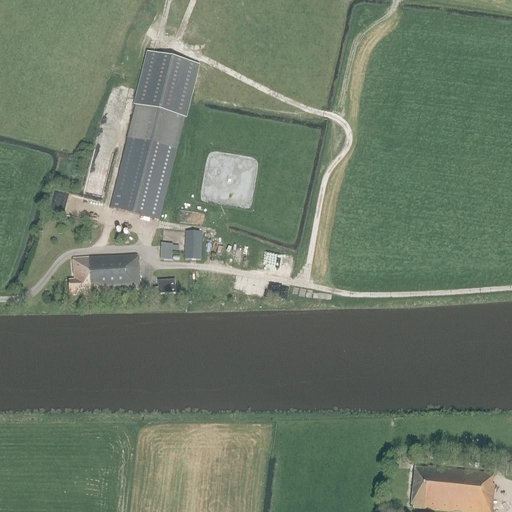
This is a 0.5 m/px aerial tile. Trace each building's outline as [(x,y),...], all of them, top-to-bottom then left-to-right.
[(149,54),(110,209),(159,221),(198,66),(149,54)] [(105,198),(111,171),(91,166),(85,193),(105,198)] [(201,261),(202,233),(185,233),(184,260),(201,261)] [(160,260),(172,261),(172,251),(161,251),(160,260)] [(137,256),(72,259),(75,281),(69,281),(69,296),(83,295),(84,299),(139,296),(137,256)] [(175,294),(175,281),(157,282),(158,295),(175,294)] [(412,499),(411,506),(413,507),(413,509),(445,511),(491,511),(494,486),(492,485),(493,474),(428,468),(428,470),(415,469),(414,476),(412,499)]
